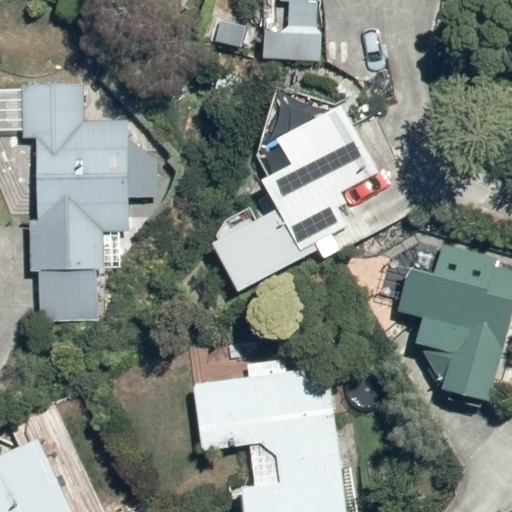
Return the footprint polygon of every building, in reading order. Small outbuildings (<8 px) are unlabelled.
[(323,61),(324,0),(266,0),(265,60),(323,61)] [(86,80),(27,83),(30,136),(44,135),(48,215),(37,215),(40,271),(47,271),(49,327),(143,323),(137,201),(160,200),(156,119),(88,123),(86,80)] [(394,167),(351,91),(289,126),(303,152),(272,170),(288,199),(255,218),(247,204),(212,224),(249,289),(364,225),(347,193),(394,167)] [(511,290),(476,282),(451,385),(500,397),(511,347),(511,290)] [(253,371),(204,376),(211,449),(256,444),(260,479),(251,480),(254,511),(352,511),(338,352),(251,360),(253,371)] [(89,409),(0,453),(0,511),(133,511),(139,509),(89,409)]
